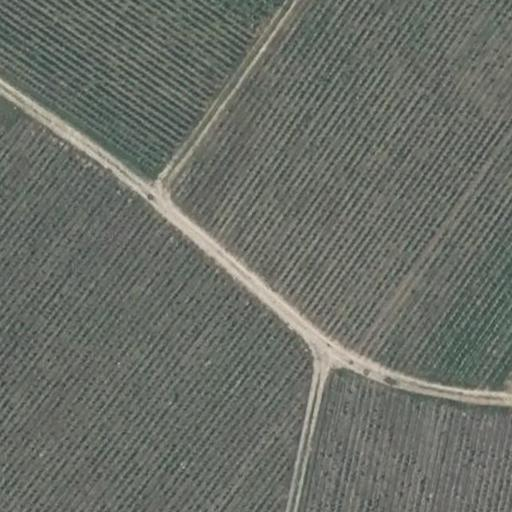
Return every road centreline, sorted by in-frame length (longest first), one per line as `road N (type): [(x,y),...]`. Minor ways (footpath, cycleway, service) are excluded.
road 1 (track): [(0,100),(149,199),(335,360),(414,393),(511,404)]
road 2 (track): [(149,199),(291,0)]
